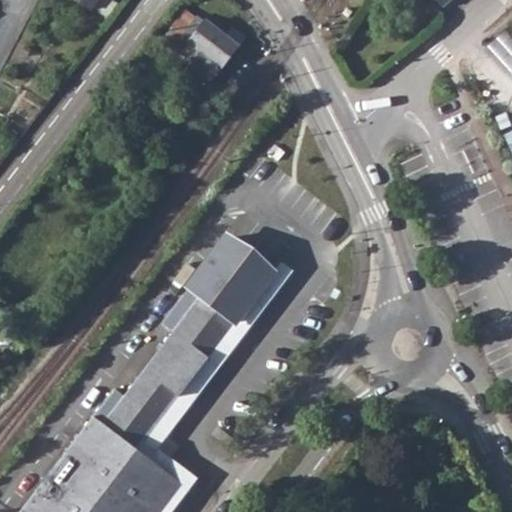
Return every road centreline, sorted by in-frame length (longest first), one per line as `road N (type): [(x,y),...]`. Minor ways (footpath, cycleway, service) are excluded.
road 1 (residential): [(162,0),(110,54),(0,209)]
road 2 (secondary): [(374,351),(341,372),(232,511)]
road 3 (residential): [(498,0),(343,136)]
road 4 (secondary): [(410,312),(379,212),(343,136)]
road 5 (secondary): [(280,511),(392,374)]
road 6 (secondary): [(343,136),(305,49),(270,0)]
road 7 (secondary): [(511,477),(484,420),(432,365)]
